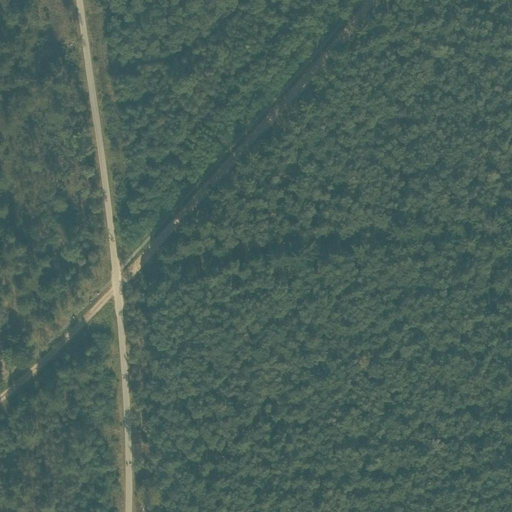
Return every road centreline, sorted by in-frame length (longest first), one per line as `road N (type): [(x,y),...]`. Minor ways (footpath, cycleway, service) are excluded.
road 1 (track): [(117,287),(371,0)]
road 2 (track): [(117,287),(0,398)]
